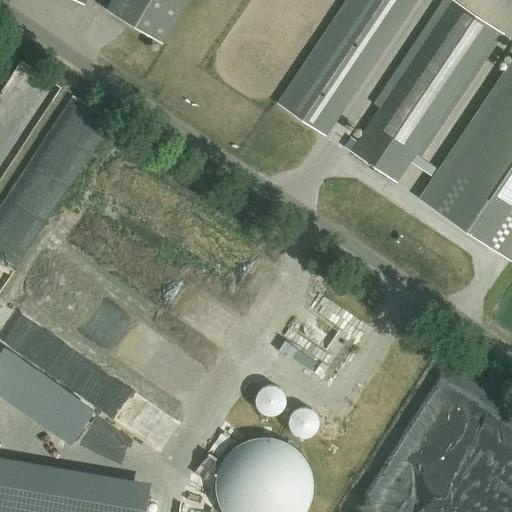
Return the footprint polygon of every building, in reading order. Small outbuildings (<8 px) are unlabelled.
[(161,44),(187,0),(110,0),(105,10),(161,44)] [(323,133),(413,0),(350,0),(280,104),(323,133)] [(344,148),(349,152),(396,183),(498,31),(451,0),(356,142),(350,138),(344,148)] [(511,66),(422,201),(510,259),(511,255),(511,66)] [(6,348),(0,355),(0,391),(72,441),(94,409),(6,348)] [(303,511),(308,504),(311,491),(311,479),(307,467),(301,456),(292,447),(281,441),(268,438),(256,438),(244,441),(233,448),(224,457),(218,468),(215,480),(215,493),(218,505),(222,511),(303,511)] [(110,510),(123,497),(107,481),(94,494),(110,510)]
